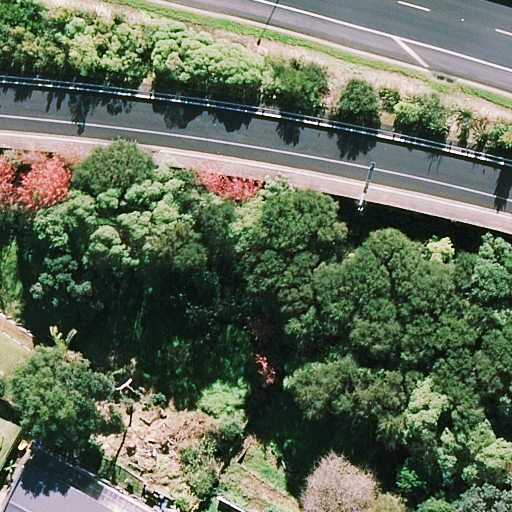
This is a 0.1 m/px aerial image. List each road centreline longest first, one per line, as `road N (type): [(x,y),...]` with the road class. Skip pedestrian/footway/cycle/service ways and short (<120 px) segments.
road 1 (trunk): [(511,187),(344,149),(0,101)]
road 2 (trunk): [(511,35),(380,0)]
